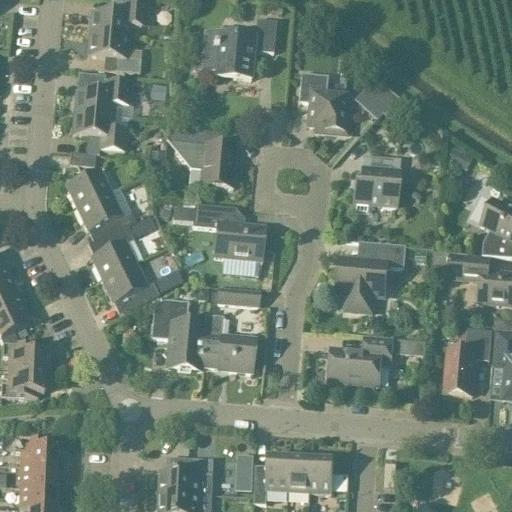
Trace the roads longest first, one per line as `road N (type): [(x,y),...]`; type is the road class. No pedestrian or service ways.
road 1 (residential): [(131,419),(32,205),(48,0)]
road 2 (residential): [(290,426),(293,311),(307,274),(311,201)]
road 3 (residential): [(290,426),(131,419)]
road 4 (residential): [(511,447),(369,431)]
